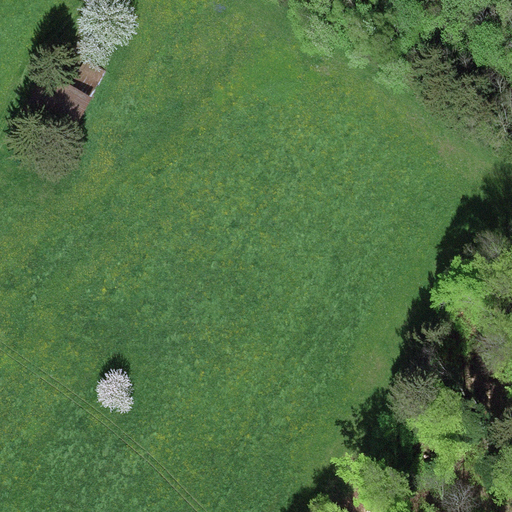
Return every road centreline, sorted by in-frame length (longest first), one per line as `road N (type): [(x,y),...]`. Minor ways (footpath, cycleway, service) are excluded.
road 1 (track): [(0,283),(303,55)]
road 2 (track): [(85,0),(66,30),(29,61),(0,114)]
